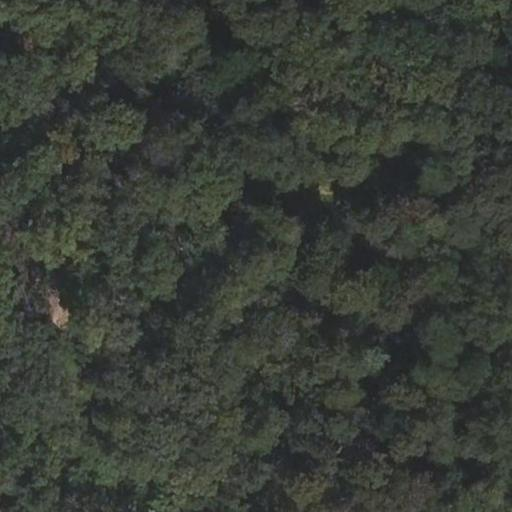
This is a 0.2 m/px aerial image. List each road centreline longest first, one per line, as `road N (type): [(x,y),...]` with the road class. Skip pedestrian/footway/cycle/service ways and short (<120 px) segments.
road 1 (track): [(332,195),(323,237),(336,432),(330,511)]
road 2 (track): [(39,0),(41,136),(66,242),(66,308)]
